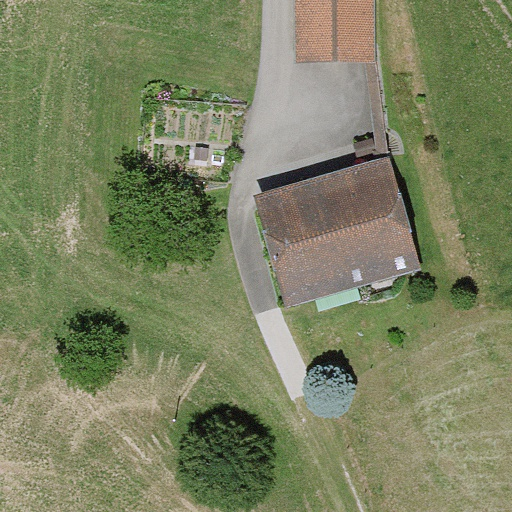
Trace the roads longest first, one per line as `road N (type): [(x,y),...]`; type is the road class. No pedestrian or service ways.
road 1 (residential): [(280,0),(248,217),(267,304),(303,387)]
road 2 (track): [(303,387),(362,511)]
